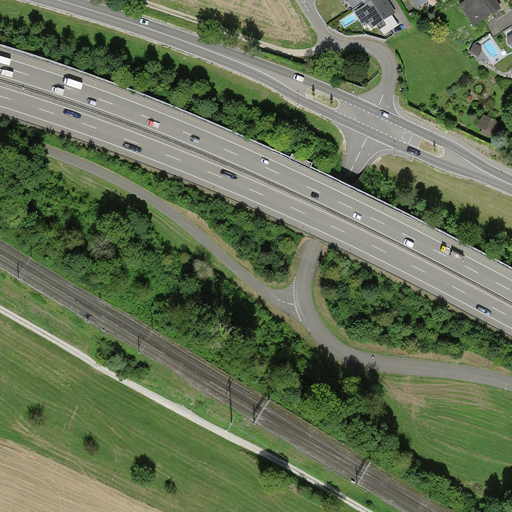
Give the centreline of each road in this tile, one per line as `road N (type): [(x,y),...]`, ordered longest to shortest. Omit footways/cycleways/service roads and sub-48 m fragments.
road 1 (motorway): [(511,290),(271,169),(0,65)]
road 2 (motorway): [(0,95),(264,195),(511,318)]
road 3 (track): [(0,308),(361,511)]
road 4 (unclassified): [(302,297),(272,297),(146,196),(0,134)]
road 5 (primary): [(50,0),(373,120)]
road 6 (unclassified): [(511,384),(343,353),(302,297)]
road 7 (unclassified): [(328,41),(318,53),(294,54),(127,0)]
road 8 (unclassified): [(302,297),(315,240),(373,120)]
road 9 (primary): [(373,120),(511,184)]
road 10 (unclassified): [(328,41),(365,44),(385,58),(373,120)]
